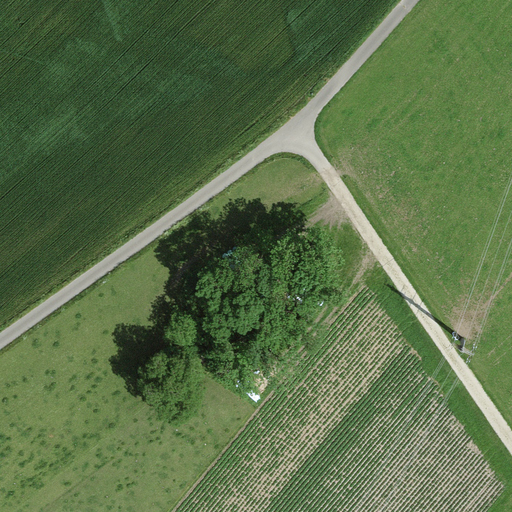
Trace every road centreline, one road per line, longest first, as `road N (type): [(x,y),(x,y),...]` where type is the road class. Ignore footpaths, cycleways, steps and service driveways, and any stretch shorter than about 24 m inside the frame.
road 1 (track): [(410,0),(291,128),(0,342)]
road 2 (track): [(291,128),(511,444)]
